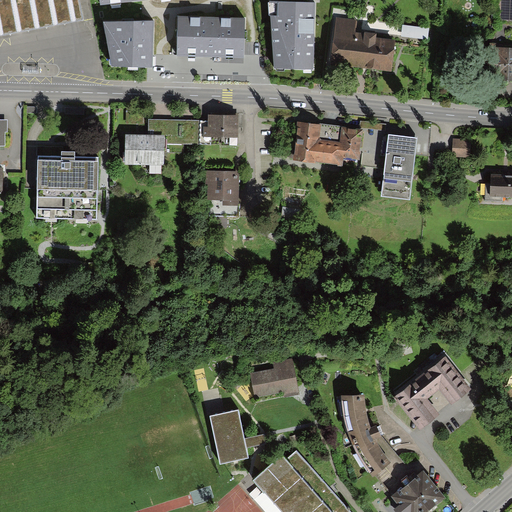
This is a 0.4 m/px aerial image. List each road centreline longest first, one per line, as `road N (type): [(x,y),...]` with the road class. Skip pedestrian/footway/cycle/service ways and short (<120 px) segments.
road 1 (secondary): [(0,90),(249,97),(511,117)]
road 2 (residential): [(384,404),(477,511)]
